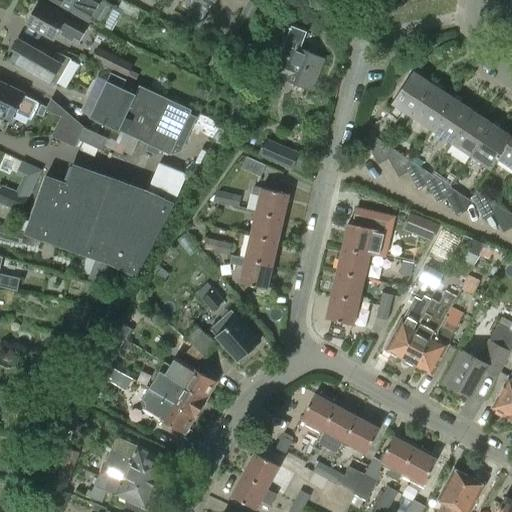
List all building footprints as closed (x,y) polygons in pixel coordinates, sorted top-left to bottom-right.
[(55,0),(102,27),(113,6),(102,0),(55,0)] [(117,10),(136,19),(141,10),(122,0),(117,10)] [(232,30),(252,41),(275,0),(248,0),(232,29),(232,30)] [(87,30),(86,30),(40,3),(35,12),(31,12),(28,18),(29,22),(28,24),(54,39),(58,33),(78,45),(87,30)] [(272,74),(312,91),(325,59),(300,49),(307,32),(291,26),(272,74)] [(252,41),(232,30),(228,40),(227,42),(249,52),(254,42),(252,41)] [(8,57),(51,83),(52,81),(57,84),(72,59),(56,52),(52,60),(18,40),(8,57)] [(245,62),(249,52),(227,42),(223,52),(245,62)] [(132,69),(133,66),(99,48),(93,60),(128,77),(132,69)] [(223,54),(217,67),(229,73),(235,60),(223,54)] [(132,69),(128,77),(136,81),(140,73),(132,69)] [(392,102),(413,116),(434,84),(413,70),(392,102)] [(90,117),(170,155),(181,152),(197,117),(190,114),(192,110),(169,99),(169,98),(139,84),(135,94),(123,88),(126,80),(111,72),(107,80),(90,117)] [(0,113),(12,119),(16,111),(30,118),(38,102),(0,83),(0,113)] [(413,116),(432,128),(453,97),(434,84),(413,116)] [(432,128),(452,141),(473,110),(453,97),(432,128)] [(75,148),(79,140),(85,128),(51,98),(46,110),(60,117),(51,136),(75,148)] [(452,141),(472,155),(493,123),(473,110),(452,141)] [(492,169),(499,159),(498,158),(511,137),(511,135),(511,136),(493,123),(472,155),(492,169)] [(231,130),(221,124),(212,139),(222,145),(231,130)] [(85,128),(79,140),(101,150),(107,138),(85,128)] [(378,164),(388,159),(386,155),(391,148),(371,134),(366,142),(378,164)] [(511,137),(498,158),(499,159),(511,167),(511,135),(511,136),(511,135),(511,137)] [(258,154),(293,169),(299,154),(265,138),(258,154)] [(408,172),(405,168),(410,161),(404,156),(391,148),(386,155),(388,159),(398,177),(408,172)] [(413,156),(407,151),(404,156),(410,161),(413,156)] [(419,167),(423,162),(413,156),(410,161),(419,167)] [(241,168),(260,177),(266,166),(246,157),(241,168)] [(418,190),(427,185),(425,181),(430,174),(419,167),(410,161),(405,168),(408,172),(418,190)] [(42,240),(109,264),(110,263),(136,277),(174,204),(187,175),(161,164),(148,191),(147,190),(74,164),(67,183),(46,175),(25,233),(25,234),(42,240)] [(437,203),(447,198),(445,194),(450,187),(430,174),(425,181),(427,185),(437,203)] [(0,205),(21,213),(28,196),(0,184),(0,205)] [(445,194),(447,198),(457,216),(467,211),(465,208),(470,200),(450,187),(445,194)] [(264,188),(258,212),(285,218),(290,194),(264,188)] [(213,202),(228,205),(230,199),(226,198),(228,193),(216,190),(213,202)] [(483,220),(493,215),(492,210),(496,203),(476,190),(471,197),(483,220)] [(230,199),(228,205),(238,208),(241,196),(228,193),(226,198),(230,199)] [(503,232),(511,227),(511,226),(511,224),(511,222),(511,214),(496,203),(492,210),(493,215),(503,232)] [(258,212),(252,235),(279,242),(285,218),(258,212)] [(439,226),(410,214),(404,230),(432,242),(439,226)] [(377,230),(349,223),(343,247),(371,254),(377,230)] [(25,234),(25,233),(0,225),(0,238),(21,245),(22,243),(25,234)] [(252,235),(247,258),(274,265),(279,242),(252,235)] [(206,249),(220,252),(221,247),(218,246),(219,241),(208,238),(206,249)] [(483,245),(472,240),(466,251),(477,257),(483,245)] [(221,247),(220,252),(231,255),(233,244),(219,241),(218,246),(221,247)] [(479,254),(488,259),(493,249),(484,244),(479,254)] [(343,247),(338,271),(365,277),(371,254),(343,247)] [(274,265),(247,258),(241,282),(268,289),(274,265)] [(408,265),(403,264),(401,274),(411,277),(414,263),(409,261),(408,265)] [(419,280),(435,288),(443,274),(427,265),(419,280)] [(338,271),(332,294),(359,301),(365,277),(338,271)] [(461,289),(473,295),(481,278),(469,272),(461,289)] [(201,299),(212,311),(224,301),(213,289),(201,299)] [(412,364),(418,367),(418,366),(417,366),(434,334),(438,336),(449,316),(446,315),(451,307),(456,296),(445,290),(432,314),(424,310),(417,325),(419,326),(402,358),(402,359),(402,362),(408,366),(412,364)] [(382,292),(379,305),(390,308),(393,295),(382,292)] [(359,301),(332,294),(326,318),(354,324),(359,301)] [(386,350),(402,358),(419,326),(417,325),(424,310),(430,299),(424,296),(421,300),(414,296),(386,350)] [(73,305),(69,327),(88,330),(92,308),(73,305)] [(390,308),(379,305),(376,318),(387,321),(390,308)] [(418,366),(418,367),(432,375),(454,333),(454,332),(460,322),(464,314),(451,307),(446,315),(449,316),(438,336),(434,334),(417,366),(418,366)] [(212,328),(238,359),(240,357),(245,358),(251,353),(250,350),(260,341),(233,310),(212,328)] [(122,323),(116,334),(125,339),(131,329),(122,323)] [(511,348),(511,331),(509,330),(498,324),(479,359),(464,351),(446,383),(472,397),(486,370),(497,376),(510,352),(511,348)] [(186,338),(193,345),(204,355),(205,355),(217,342),(198,325),(186,338)] [(125,339),(116,334),(110,344),(119,349),(125,339)] [(186,353),(197,363),(204,355),(193,345),(186,353)] [(165,363),(161,371),(205,398),(206,397),(218,378),(209,372),(207,375),(176,356),(170,366),(165,363)] [(66,366),(41,359),(35,380),(60,386),(66,366)] [(103,374),(112,380),(117,371),(108,365),(103,374)] [(511,370),(492,408),(507,416),(511,407),(511,370)] [(156,378),(150,387),(195,414),(195,415),(196,416),(207,398),(206,397),(205,398),(161,371),(156,378)] [(195,414),(150,387),(141,402),(142,406),(176,427),(174,430),(182,435),(195,415),(195,414)] [(302,419),(324,431),(337,406),(315,394),(302,419)] [(3,430),(35,438),(41,409),(10,402),(3,430)] [(324,431),(345,442),(359,417),(337,406),(324,431)] [(83,421),(69,415),(65,426),(79,432),(83,421)] [(359,417),(345,442),(367,454),(381,429),(359,417)] [(275,448),(286,453),(292,441),(282,436),(275,448)] [(397,481),(402,473),(402,472),(415,448),(393,436),(380,461),(391,467),(386,475),(397,481)] [(117,437),(112,449),(134,459),(132,463),(164,477),(163,474),(169,460),(117,437)] [(25,438),(19,459),(33,463),(39,442),(25,438)] [(402,472),(402,473),(413,478),(410,484),(420,490),(423,484),(437,459),(415,448),(402,472)] [(123,481),(124,478),(155,492),(154,493),(156,494),(157,492),(158,492),(161,486),(160,484),(164,477),(132,463),(134,459),(112,449),(102,471),(123,481)] [(62,452),(59,460),(74,466),(77,459),(62,452)] [(255,452),(243,474),(268,487),(280,466),(255,452)] [(364,474),(354,494),(366,501),(382,472),(379,471),(383,464),(372,459),(364,474)] [(74,466),(59,460),(51,482),(66,488),(74,466)] [(313,472),(328,480),(335,484),(340,475),(319,463),(313,472)] [(352,493),(354,494),(364,474),(349,466),(344,475),(341,474),(340,475),(335,484),(352,493)] [(438,511),(450,511),(470,476),(454,468),(438,499),(444,502),(438,511)] [(155,492),(124,478),(123,481),(102,471),(90,496),(103,502),(108,491),(128,500),(125,505),(139,511),(142,507),(147,509),(154,493),(155,492)] [(268,487),(243,474),(231,496),(256,510),(268,487)] [(470,476),(450,511),(470,511),(485,485),(470,476)] [(322,492),(346,505),(352,493),(335,484),(328,480),(322,492)] [(3,507),(18,509),(21,488),(6,485),(3,507)] [(47,501),(66,508),(71,494),(52,485),(47,501)] [(375,509),(380,511),(386,511),(398,492),(387,486),(375,509)] [(300,490),(294,501),(304,507),(310,495),(300,490)] [(511,511),(511,499),(506,497),(497,511),(511,511)] [(406,511),(421,511),(425,506),(413,500),(406,511)] [(301,511),(304,507),(294,501),(288,511),(301,511)]
